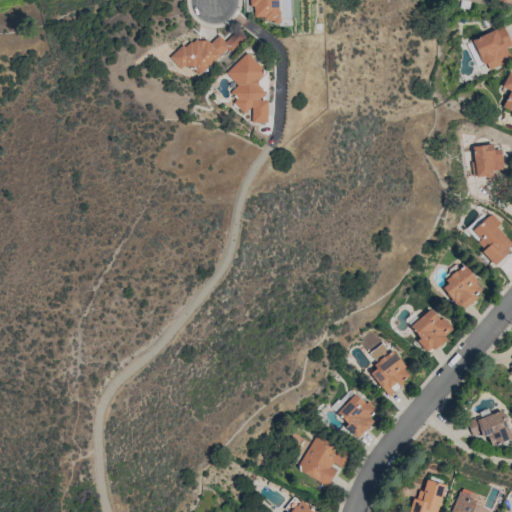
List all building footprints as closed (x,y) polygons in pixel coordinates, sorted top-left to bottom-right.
[(279,21),(277,0),(250,0),(252,17),(264,16),(264,22),(279,21)] [(511,45),(502,25),(472,39),(485,70),(510,60),(505,47),(511,45)] [(198,75),(228,49),(230,52),(246,38),(238,29),(224,41),(219,35),(207,45),(197,34),(170,57),(180,69),(187,63),(198,75)] [(225,72),(237,85),(231,91),(237,97),(232,102),(243,114),(250,107),(250,122),(266,122),(266,100),(258,100),(265,93),(257,85),(257,78),(264,71),(246,52),(225,72)] [(511,112),(511,73),(508,71),(501,87),(509,90),(501,107),(511,112)] [(502,169),(501,149),(492,149),(492,144),(472,145),(473,177),(492,176),(491,170),(502,169)] [(511,246),(511,243),(496,227),(500,223),(490,213),(472,230),(480,238),(475,243),(494,263),(511,246)] [(457,308),(482,293),(465,265),(440,279),(457,308)] [(409,326),(419,336),(415,340),(428,354),(446,338),(444,336),(450,329),(429,307),(409,326)] [(386,395),(392,390),(392,389),(410,375),(392,351),(367,370),(386,395)] [(334,412),(357,437),(373,422),(368,416),(374,411),(356,392),(334,412)] [(472,438),(485,433),(491,446),(511,438),(500,409),(466,422),(472,438)] [(335,470),(330,467),(332,463),(341,467),(349,451),(314,434),(296,470),(328,485),(335,470)] [(419,500),(411,498),(407,511),(437,511),(443,483),(423,479),(419,500)] [(289,511),(316,511),(298,499),(289,511)]
